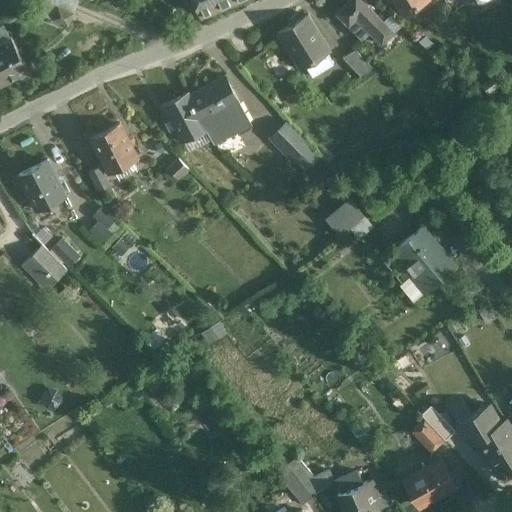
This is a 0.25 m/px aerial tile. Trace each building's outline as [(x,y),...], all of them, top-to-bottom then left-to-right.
[(192,0),(201,20),(246,0),(192,0)] [(394,36),(358,0),(352,0),(336,16),(362,43),(370,36),(382,49),(394,36)] [(390,0),(396,0),(404,14),(428,0),(390,0)] [(73,14),(58,7),(52,20),(68,27),(73,14)] [(330,55),(308,18),(277,37),(300,74),(330,55)] [(11,38),(0,43),(0,85),(28,70),(11,38)] [(372,73),(355,54),(342,62),(360,81),(372,73)] [(225,78),(189,96),(207,131),(214,144),(250,125),(225,78)] [(495,81),(482,90),(488,98),(501,90),(495,81)] [(189,94),(163,107),(181,144),(207,131),(189,96),(189,94)] [(120,124),(91,139),(109,174),(137,160),(120,124)] [(308,149),(285,126),(272,139),(294,163),(308,149)] [(179,160),(168,170),(177,180),(188,170),(179,160)] [(65,196),(48,161),(19,175),(37,210),(65,196)] [(101,167),(89,173),(98,192),(104,190),(110,187),(101,167)] [(117,200),(110,187),(104,190),(111,203),(117,200)] [(339,238),(350,229),(358,239),(373,227),(350,198),(324,218),(339,238)] [(48,219),(33,234),(42,244),(58,229),(48,219)] [(456,267),(423,227),(395,250),(414,274),(411,276),(425,293),(456,267)] [(42,244),(23,263),(40,280),(49,272),(48,272),(59,262),(42,244)] [(59,262),(48,272),(49,272),(57,280),(67,270),(59,262)] [(456,430),(431,404),(421,413),(445,440),(456,430)] [(490,404),(458,423),(470,443),(476,439),(497,472),(511,462),(511,426),(507,419),(501,422),(490,404)] [(443,440),(425,420),(413,431),(432,450),(443,440)] [(314,476),(298,457),(288,465),(313,496),(324,489),(314,476)] [(440,459),(406,478),(421,505),(455,486),(440,459)] [(313,496),(288,465),(278,473),(302,504),(313,496)] [(328,468),(314,476),(324,489),(336,481),(328,468)] [(363,482),(358,471),(336,481),(341,492),(337,494),(345,511),(380,511),(367,481),(363,482)]
